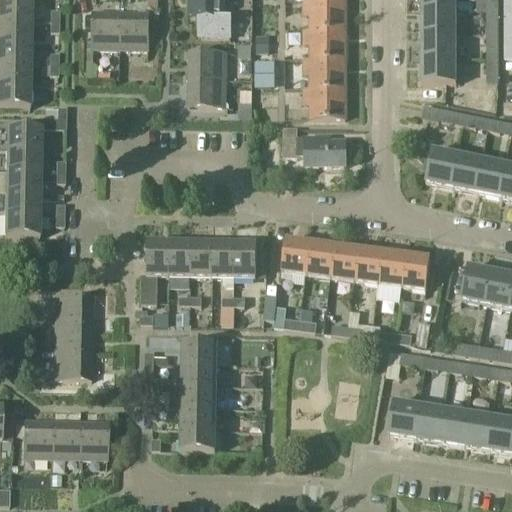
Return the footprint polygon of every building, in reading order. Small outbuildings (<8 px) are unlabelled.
[(190,0),(190,2),(189,2),(188,22),(199,23),(198,41),(230,42),(230,23),(224,23),(224,0),(190,0)] [(421,0),(422,15),(455,15),(455,0),(421,0)] [(497,0),(485,0),(486,15),(498,15),(497,0)] [(511,0),(503,0),(504,9),(511,8),(511,0)] [(0,3),(0,26),(30,27),(31,4),(14,4),(2,4),(0,3)] [(303,5),(303,21),(309,21),(309,35),(345,35),(345,21),(340,21),(340,5),(309,5),(303,5)] [(455,15),(422,15),(422,39),(455,39),(455,15)] [(486,15),(486,27),(498,27),(498,15),(486,15)] [(49,27),(58,27),(59,16),(50,16),(49,27)] [(92,55),(120,55),(121,18),(93,17),(92,55)] [(121,18),(120,55),(148,56),(149,18),(121,18)] [(511,19),(504,20),(503,30),(511,30),(511,19)] [(30,27),(0,26),(0,47),(30,48),(30,27)] [(58,38),(58,27),(49,27),(49,38),(58,38)] [(511,30),(503,30),(503,41),(511,41),(511,30)] [(303,35),(303,50),(309,50),(309,64),(345,64),(345,50),(340,50),(340,35),(303,35)] [(422,39),(422,64),(456,64),(455,39),(422,39)] [(486,39),(486,51),(498,51),(498,39),(486,39)] [(511,41),(503,41),(503,52),(511,52),(511,41)] [(267,44),(256,44),(256,57),(267,57),(267,44)] [(30,48),(0,47),(0,69),(29,70),(30,48)] [(238,62),(251,62),(251,50),(238,50),(238,62)] [(511,52),(503,52),(503,63),(511,62),(511,52)] [(188,84),(225,85),(226,57),(189,56),(188,84)] [(49,59),(49,70),(58,70),(58,59),(57,59),(49,59)] [(303,64),(303,80),(309,80),(309,94),(340,94),(345,94),(345,80),(340,80),(340,64),(303,64)] [(456,64),(422,64),(422,89),(456,89),(456,64)] [(486,89),(498,89),(498,64),(486,64),(486,89)] [(275,66),(255,66),(255,92),(275,92),(275,66)] [(0,90),(29,91),(29,70),(0,69),(0,90)] [(40,70),(40,80),(48,80),(49,70),(42,70),(40,70)] [(48,80),(48,81),(57,81),(58,70),(49,70),(48,80)] [(225,113),(225,85),(188,84),(188,112),(225,113)] [(0,112),(29,114),(29,91),(0,90),(0,112)] [(286,92),(287,111),(301,110),(300,92),(286,92)] [(303,94),(303,109),(310,109),(310,124),(345,124),(345,109),(340,109),(340,94),(309,94),(303,94)] [(511,108),(503,108),(503,120),(503,122),(511,122),(511,108)] [(251,109),(239,109),(239,124),(251,124),(251,109)] [(463,132),(465,119),(424,111),(421,124),(463,132)] [(40,123),(40,134),(40,135),(65,135),(65,113),(57,113),(56,124),(44,123),(40,123)] [(45,113),(44,123),(56,124),(57,113),(45,113)] [(465,119),(463,132),(475,134),(477,122),(465,119)] [(490,124),(487,137),(499,139),(502,127),(498,126),(490,124)] [(6,133),(5,155),(40,156),(40,135),(40,134),(6,133)] [(283,134),(283,163),(297,163),(297,161),(305,161),(305,172),(345,172),(345,146),(330,146),(330,142),(305,143),(297,143),(297,134),(283,134)] [(40,156),(5,155),(5,177),(39,178),(40,156)] [(426,188),(451,193),(457,160),(432,155),(426,188)] [(457,160),(451,193),(475,198),(481,165),(457,160)] [(475,198),(499,203),(505,170),(481,165),(475,198)] [(64,167),(55,167),(55,178),(64,178),(64,167)] [(511,171),(505,170),(499,203),(511,205),(511,171)] [(39,178),(5,177),(5,199),(39,199),(39,178)] [(64,178),(55,178),(55,189),(64,189),(64,178)] [(5,199),(4,220),(39,221),(39,199),(5,199)] [(55,221),(64,221),(64,210),(55,210),(55,221)] [(39,221),(4,220),(4,242),(38,243),(39,221)] [(63,232),(64,221),(55,221),(54,232),(63,232)] [(286,246),(282,278),(306,281),(310,249),(286,246)] [(157,282),(169,282),(170,248),(147,247),(147,281),(142,281),(141,310),(157,311),(157,282)] [(170,248),(169,282),(190,283),(191,248),(170,248)] [(190,283),(212,283),(213,249),(191,248),(190,283)] [(213,249),(212,283),(224,283),(224,288),(227,291),(233,292),(234,283),(234,249),(213,249)] [(257,249),(234,249),(234,283),(256,284),(257,249)] [(310,249),(306,281),(330,284),(334,252),(310,249)] [(334,252),(330,284),(354,287),(358,255),(334,252)] [(358,255),(354,287),(378,290),(382,258),(358,255)] [(382,258),(378,290),(402,293),(406,261),(382,258)] [(406,261),(402,293),(426,296),(430,265),(406,261)] [(461,305),(486,310),(492,277),(467,272),(461,305)] [(510,315),(511,304),(511,280),(492,277),(486,310),(510,315)] [(54,330),(91,330),(92,302),(55,301),(54,330)] [(190,302),(179,302),(178,311),(190,311),(190,302)] [(201,303),(190,302),(190,311),(201,312),(201,303)] [(233,332),(233,312),(233,303),(222,303),(222,331),(233,332)] [(233,303),(233,312),(244,313),(245,304),(233,303)] [(283,334),(295,335),(296,325),(285,324),(286,313),(275,312),(272,332),(283,333),(283,334)] [(176,331),(188,331),(188,319),(176,319),(176,331)] [(153,321),(140,321),(140,331),(153,331),(153,321)] [(296,325),(295,335),(315,338),(316,328),(296,325)] [(419,328),(415,350),(426,352),(430,329),(419,328)] [(54,357),(91,358),(91,330),(54,330),(54,357)] [(346,342),(347,332),(332,330),(331,340),(343,342),(346,342)] [(348,332),(346,342),(362,345),(363,334),(348,332)] [(380,336),(379,347),(382,347),(390,348),(392,338),(384,337),(380,336)] [(400,339),(392,338),(390,348),(410,351),(412,340),(406,340),(400,339)] [(451,358),(451,359),(463,361),(465,349),(452,347),(451,358)] [(182,370),(217,371),(217,348),(182,348),(182,370)] [(477,351),(475,363),(500,367),(502,355),(477,351)] [(511,356),(502,355),(500,367),(511,368),(511,356)] [(90,386),(91,358),(54,357),(53,385),(90,386)] [(145,358),(145,369),(153,369),(154,361),(154,358),(145,358)] [(425,374),(427,362),(401,358),(399,369),(425,374)] [(154,361),(153,369),(168,370),(168,362),(154,361)] [(427,362),(425,374),(437,375),(439,364),(434,363),(427,362)] [(40,378),(40,365),(25,365),(25,378),(40,378)] [(451,366),(449,377),(461,379),(463,368),(451,366)] [(153,369),(145,369),(145,380),(153,381),(153,369)] [(475,369),(473,381),(485,383),(487,371),(475,369)] [(182,391),(216,392),(217,371),(182,370),(182,391)] [(499,373),(498,385),(510,387),(511,375),(499,373)] [(181,413),(216,414),(216,392),(182,391),(181,413)] [(148,401),(148,412),(157,413),(157,404),(157,401),(148,401)] [(414,444),(419,411),(394,407),(389,440),(414,444)] [(414,444),(438,448),(443,415),(419,411),(414,444)] [(1,412),(0,412),(0,447),(11,447),(12,419),(1,419),(1,412)] [(157,413),(148,412),(148,424),(157,424),(157,413)] [(181,435),(215,435),(216,414),(181,413),(181,435)] [(443,415),(438,448),(462,452),(467,419),(443,415)] [(467,419),(462,452),(486,456),(492,422),(467,419)] [(486,456),(510,460),(511,449),(511,425),(492,422),(486,456)] [(23,464),(51,464),(51,427),(23,426),(23,431),(15,431),(15,441),(23,441),(23,464)] [(51,427),(51,464),(78,465),(79,427),(51,427)] [(79,427),(78,465),(106,465),(107,428),(79,427)] [(215,458),(215,435),(181,435),(180,457),(215,458)] [(152,445),(151,456),(160,457),(161,445),(152,445)] [(50,478),(50,490),(60,490),(60,479),(50,478)] [(0,511),(8,511),(9,495),(0,494),(0,511)]
